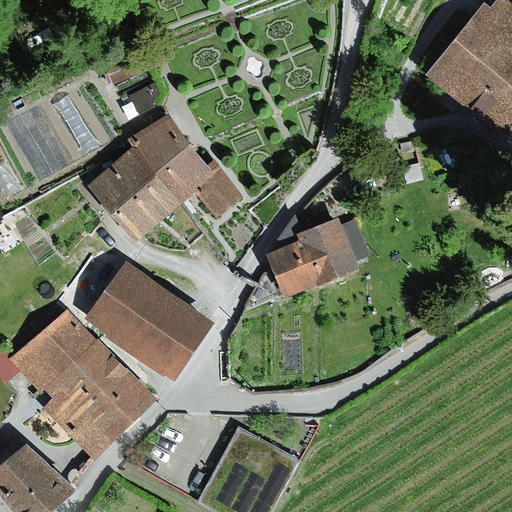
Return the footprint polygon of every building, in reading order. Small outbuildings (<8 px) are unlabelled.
[(492,0),(487,7),(480,1),(421,73),(494,134),(511,112),(511,5),(505,0),(492,0)] [(159,78),(128,95),(137,112),(168,95),(159,78)] [(133,145),(180,200),(193,192),(213,217),(239,197),(218,168),(211,174),(167,113),(127,138),(133,145)] [(88,183),(135,238),(180,200),(133,145),(88,183)] [(417,163),(401,168),(405,183),(422,179),(417,163)] [(293,240),(262,253),(269,270),(279,294),(351,265),(349,262),(335,225),(331,216),(290,233),(293,240)] [(354,218),(335,225),(349,262),(368,255),(354,218)] [(119,263),(92,245),(52,300),(62,306),(93,336),(98,332),(158,373),(159,370),(169,376),(206,320),(122,259),(119,263)] [(279,294),(269,270),(264,272),(241,312),(279,294)] [(36,390),(40,386),(93,336),(62,306),(8,357),(36,390)] [(40,386),(51,397),(72,379),(106,350),(93,336),(40,386)] [(106,350),(72,379),(119,425),(152,396),(106,350)] [(51,397),(40,407),(89,455),(119,425),(72,379),(51,397)] [(271,511),(299,459),(237,426),(198,500),(220,511),(271,511)] [(48,511),(73,490),(29,442),(5,464),(0,459),(0,495),(15,511),(48,511)]
